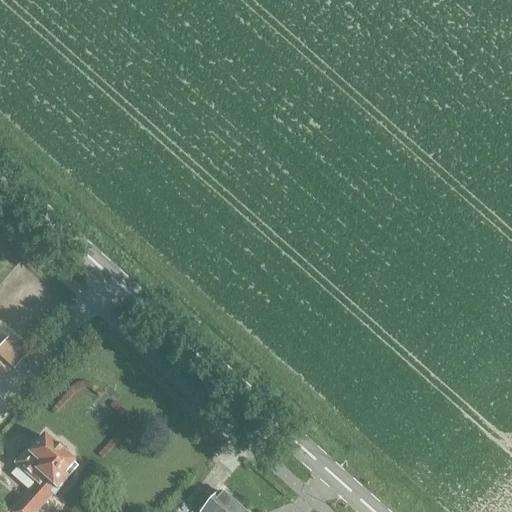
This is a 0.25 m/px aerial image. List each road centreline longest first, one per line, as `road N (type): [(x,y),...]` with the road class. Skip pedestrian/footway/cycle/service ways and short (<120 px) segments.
road 1 (secondary): [(377,511),(0,173)]
road 2 (track): [(115,276),(0,405)]
